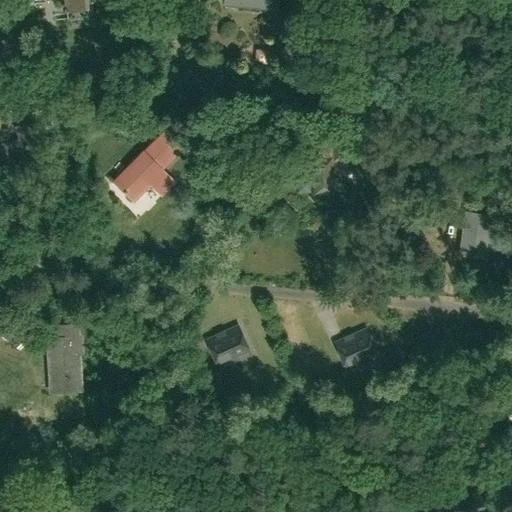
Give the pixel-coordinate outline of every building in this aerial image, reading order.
[(65,0),(68,19),(88,17),(86,0),(65,0)] [(54,86),(42,47),(28,52),(40,87),(54,86)] [(74,104),(56,93),(45,113),(63,123),(74,104)] [(23,146),(38,141),(48,137),(37,102),(22,107),(27,122),(14,126),(18,138),(8,141),(12,153),(16,151),(19,160),(27,157),(23,146)] [(158,136),(177,155),(186,145),(168,127),(158,136)] [(336,168),(336,162),(346,162),(347,142),(331,142),(331,146),(309,146),(309,156),(298,156),(298,175),(314,175),(314,192),(332,192),(332,168),(336,168)] [(133,199),(149,183),(161,196),(175,182),(145,151),(115,180),(133,199)] [(469,191),(472,167),(460,165),(456,189),(469,191)] [(460,253),(486,257),(492,214),(466,210),(460,253)] [(10,219),(0,226),(12,242),(22,234),(10,219)] [(80,350),(83,350),(82,340),(78,340),(78,323),(56,324),(57,335),(49,336),(51,377),(81,376),(80,350)] [(220,366),(249,353),(237,327),(208,340),(220,366)] [(348,369),(378,356),(366,329),(336,343),(348,369)] [(150,418),(157,416),(155,409),(148,411),(150,418)] [(96,494),(106,508),(120,497),(110,483),(96,494)] [(452,511),(494,511),(491,489),(450,495),(452,511)] [(98,511),(93,502),(96,500),(91,491),(67,505),(70,511),(98,511)]
